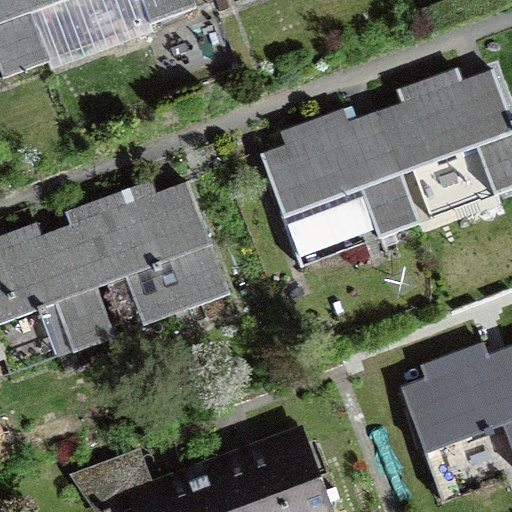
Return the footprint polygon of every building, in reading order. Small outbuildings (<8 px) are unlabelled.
[(137,0),(148,29),(193,12),(188,0),(0,0),(0,79),(1,83),(45,67),(27,18),(75,0),(137,0)] [(397,92),(401,104),(358,120),(356,114),(353,107),(280,133),(285,147),(260,156),(283,221),(360,193),(378,244),(419,229),(401,180),(477,153),(494,200),(511,193),(511,120),(494,71),(462,82),(460,75),(458,70),(397,92)] [(148,184),(63,215),(68,228),(38,239),(35,232),(33,226),(0,237),(0,327),(35,314),(37,320),(53,309),(71,357),(110,342),(92,293),(127,280),(142,320),(182,304),(186,314),(227,298),(185,186),(153,198),(150,190),(148,184)] [(511,350),(490,358),(488,353),(486,346),(423,370),(428,382),(401,392),(425,456),(444,449),(502,427),(511,454),(511,350)] [(331,511),(306,443),(260,460),(243,466),(184,488),(136,505),(137,511),(331,511)]
